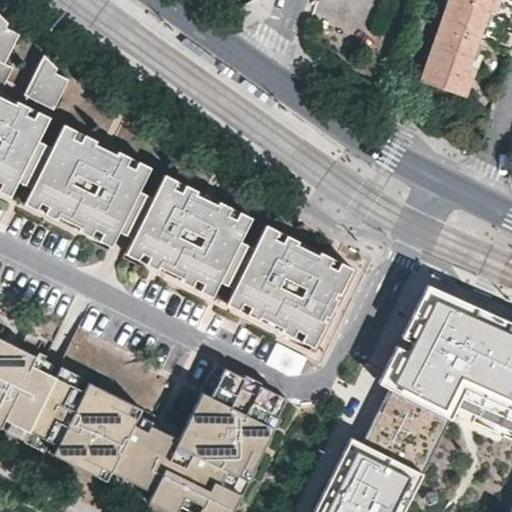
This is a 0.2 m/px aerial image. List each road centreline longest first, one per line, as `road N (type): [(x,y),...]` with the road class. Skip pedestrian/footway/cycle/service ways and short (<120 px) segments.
road 1 (residential): [(436,178),(404,256),(333,370),(325,381),(300,387),(0,241)]
road 2 (primary): [(436,178),(259,70)]
